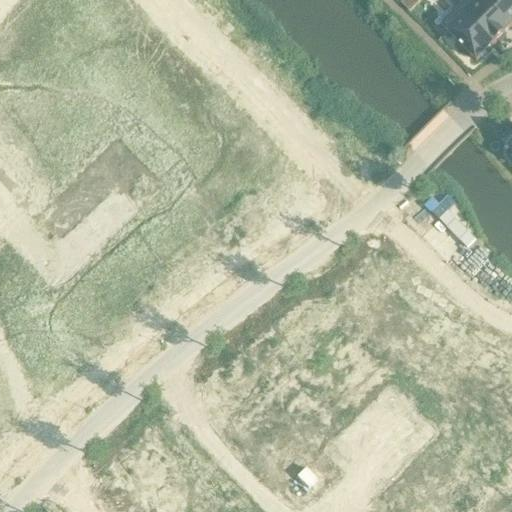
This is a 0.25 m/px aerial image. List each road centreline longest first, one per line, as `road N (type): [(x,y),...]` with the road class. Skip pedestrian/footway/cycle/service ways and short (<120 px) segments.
road 1 (residential): [(367,203),(263,282),(48,472)]
road 2 (residential): [(367,203),(159,0)]
road 3 (residential): [(367,203),(437,281),(511,326)]
road 4 (residential): [(511,84),(367,203)]
